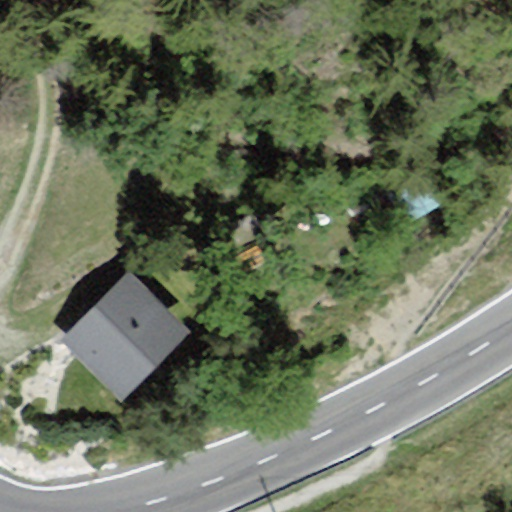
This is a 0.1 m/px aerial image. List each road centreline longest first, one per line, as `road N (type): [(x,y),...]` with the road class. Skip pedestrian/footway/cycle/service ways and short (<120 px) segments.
road 1 (tertiary): [(121,511),(297,456),(421,395),(511,338)]
road 2 (track): [(54,98),(15,224),(0,245)]
